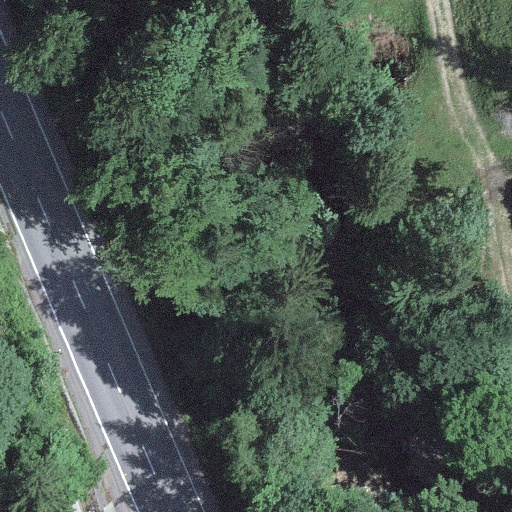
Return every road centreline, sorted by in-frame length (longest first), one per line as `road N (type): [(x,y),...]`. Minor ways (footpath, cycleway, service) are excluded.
road 1 (secondary): [(0,107),(170,511)]
road 2 (track): [(511,278),(441,65),(431,0)]
